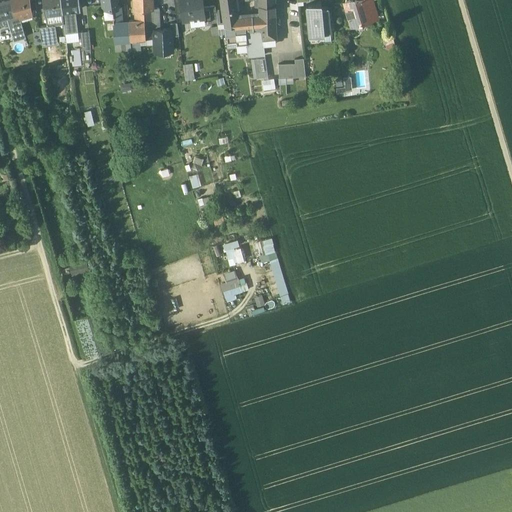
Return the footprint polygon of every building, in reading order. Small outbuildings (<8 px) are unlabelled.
[(5,0),(0,1),(0,17),(7,16),(9,25),(21,21),(19,16),(18,12),(15,13),(11,0),(5,0)] [(11,0),(15,13),(18,12),(19,16),(31,13),(29,0),(11,0)] [(43,0),(45,13),(62,11),(60,0),(43,0)] [(76,0),(60,0),(62,11),(75,9),(78,9),(76,0)] [(116,0),(101,0),(103,10),(112,8),(118,8),(118,7),(116,0)] [(151,0),(134,0),(135,11),(153,9),(152,9),(151,0)] [(202,0),(180,0),(183,20),(204,17),(205,17),(203,7),(202,0)] [(220,0),(224,25),(224,26),(235,24),(234,17),(238,17),(238,16),(235,0),(220,0)] [(362,0),(357,0),(353,2),(352,1),(350,0),(347,0),(346,1),(345,3),(351,26),(369,21),(363,3),(362,0)] [(363,3),(369,21),(377,18),(372,1),(363,3)] [(321,3),(306,5),(309,36),(317,36),(318,37),(319,37),(319,36),(324,35),(324,32),(331,32),(328,6),(322,7),(321,3)] [(215,6),(203,7),(205,17),(204,17),(205,21),(217,20),(215,6)] [(118,8),(112,8),(113,16),(121,15),(120,7),(118,7),(118,8)] [(75,9),(62,11),(65,33),(77,32),(75,9)] [(153,9),(135,11),(135,21),(129,22),(130,39),(154,38),(154,29),(153,9)] [(275,13),(260,13),(260,14),(262,30),(275,28),(275,23),(280,23),(279,18),(275,18),(275,14),(275,13)] [(260,14),(238,16),(238,17),(234,17),(235,24),(236,32),(246,31),(262,30),(260,14)] [(21,21),(9,25),(12,34),(14,41),(26,37),(21,21)] [(122,22),(114,23),(115,40),(130,39),(129,22),(122,22)] [(177,22),(171,23),(171,28),(172,28),(172,36),(179,35),(177,22)] [(53,24),(39,26),(41,41),(56,39),(53,24)] [(246,31),(236,32),(235,24),(224,26),(225,34),(227,33),(227,42),(237,41),(237,44),(247,43),(246,31)] [(219,34),(218,26),(210,27),(212,35),(219,34)] [(160,29),(154,29),(154,38),(155,51),(173,50),(172,36),(172,28),(171,28),(160,29)] [(275,28),(262,30),(263,38),(276,37),(275,28)] [(262,30),(246,31),(247,43),(248,56),(265,55),(264,45),(263,45),(263,38),(262,30)] [(89,31),(80,32),(82,50),(91,49),(89,31)] [(265,58),(251,60),(253,70),(267,69),(265,58)] [(304,58),(295,59),(295,63),(297,77),(305,76),(304,58)] [(185,79),(195,78),(192,62),(183,63),(185,79)] [(292,63),(278,63),(279,77),(293,77),(292,63)] [(267,69),(253,70),(254,78),(268,76),(267,69)] [(336,96),(352,95),(351,76),(336,77),(336,96)] [(92,109),(85,110),(86,124),(94,123),(92,109)] [(26,153),(29,164),(47,159),(43,148),(26,153)] [(193,162),(201,164),(203,158),(195,156),(193,162)] [(190,175),(192,186),(200,185),(198,173),(190,175)] [(281,303),(290,301),(273,235),(254,239),(260,261),(270,259),(281,303)] [(228,263),(243,260),(239,238),(224,241),(228,263)] [(225,297),(249,290),(244,276),(238,278),(235,268),(223,272),(225,280),(220,281),(225,297)] [(262,293),(255,295),(257,305),(264,303),(262,293)]
